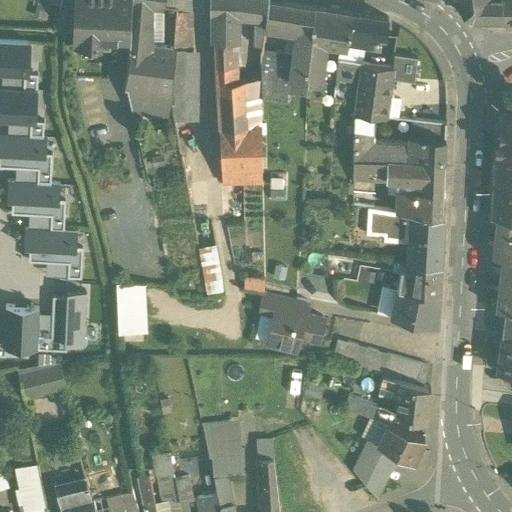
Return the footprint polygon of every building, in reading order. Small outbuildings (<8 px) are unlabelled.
[(39,0),(36,17),(47,20),(51,5),(60,6),(60,0),(39,0)] [(74,0),(72,45),(99,47),(100,38),(122,39),(129,39),(130,34),(130,32),(131,32),(131,3),(131,0),(74,0)] [(164,0),(131,0),(131,3),(131,32),(130,32),(130,34),(147,35),(149,5),(163,7),(164,0)] [(191,0),(164,0),(163,7),(177,9),(176,17),(175,36),(174,49),(175,49),(173,71),(172,95),(173,116),(192,116),(191,0)] [(210,0),(210,14),(213,14),(213,41),(214,41),(214,42),(231,42),(237,42),(237,17),(265,19),(268,1),(267,0),(210,0)] [(455,0),(456,3),(470,19),(503,20),(501,0),(497,0),(488,1),(488,0),(455,0)] [(511,0),(501,0),(503,20),(511,19),(511,0)] [(282,3),(268,1),(265,19),(280,21),(282,3)] [(315,8),(282,3),(280,21),(297,24),(296,35),(293,50),(310,52),(311,43),(315,8)] [(352,13),(315,8),(311,43),(327,46),(347,49),(348,43),(350,31),(352,13)] [(388,19),(352,13),(350,31),(373,35),(385,36),(388,19)] [(297,24),(280,21),(265,19),(264,30),(296,35),(297,24)] [(350,31),(348,43),(371,46),(373,35),(350,31)] [(167,48),(146,46),(147,35),(130,34),(129,39),(129,56),(130,56),(124,89),(172,95),(173,71),(175,49),(167,48)] [(175,36),(168,36),(167,48),(174,49),(175,36)] [(0,72),(24,74),(29,74),(29,72),(31,41),(0,39),(0,72)] [(232,81),(231,42),(214,42),(219,129),(248,126),(245,80),(232,81)] [(327,46),(311,43),(310,52),(307,71),(323,73),(327,46)] [(310,52),(293,50),(293,55),(291,68),(290,81),(306,83),(307,71),(310,52)] [(293,55),(262,51),(260,66),(261,98),(286,101),(290,81),(291,68),(293,55)] [(417,57),(394,54),(392,68),(391,79),(414,82),(417,57)] [(356,63),(338,60),(336,72),(349,74),(354,75),(356,63)] [(392,68),(361,63),(356,97),(354,114),(366,116),(386,118),(391,79),(392,68)] [(323,73),(307,71),(306,83),(307,84),(321,86),(323,73)] [(38,72),(29,72),(29,74),(24,74),(23,87),(37,87),(38,72)] [(0,119),(8,120),(36,121),(36,119),(37,87),(23,87),(0,86),(0,119)] [(511,104),(511,106),(511,112),(507,115),(502,115),(498,118),(498,124),(501,128),(501,135),(495,141),(495,149),(496,151),(496,156),(511,157),(511,104)] [(354,114),(353,115),(353,132),(366,133),(366,116),(354,114)] [(44,119),(36,119),(36,121),(8,120),(8,133),(44,134),(44,119)] [(446,123),(413,120),(411,137),(445,139),(446,123)] [(248,126),(219,129),(222,182),(262,182),(261,125),(248,126)] [(0,165),(15,166),(52,168),(53,152),(46,151),(47,134),(44,134),(8,133),(0,132),(0,165)] [(411,137),(408,144),(353,141),(353,157),(353,158),(379,159),(444,162),(445,139),(411,137)] [(511,157),(496,156),(494,156),(493,185),(511,187),(511,157)] [(379,159),(353,158),(353,178),(377,179),(379,159)] [(444,162),(379,159),(377,179),(398,180),(414,181),(414,191),(443,192),(444,162)] [(52,182),(52,168),(15,166),(14,180),(52,182)] [(377,179),(353,178),(352,205),(368,207),(373,208),(377,179)] [(12,212),(41,213),(65,214),(66,199),(60,199),(60,182),(52,182),(14,180),(9,180),(8,198),(12,198),(12,212)] [(443,192),(414,191),(414,181),(398,180),(396,211),(441,217),(443,192)] [(511,187),(493,185),(491,214),(511,216),(511,187)] [(441,217),(396,211),(396,212),(373,208),(368,207),(366,235),(385,236),(385,242),(411,243),(410,262),(416,263),(441,266),(443,218),(441,217)] [(65,228),(65,214),(41,213),(40,228),(65,228)] [(29,259),(46,260),(82,261),(83,245),(77,245),(78,229),(65,228),(40,228),(26,227),(25,245),(29,245),(29,259)] [(511,229),(495,228),(492,254),(502,255),(511,256),(511,229)] [(199,246),(207,293),(225,290),(217,243),(199,246)] [(511,256),(502,255),(498,281),(511,282),(511,256)] [(82,275),(82,261),(46,260),(45,273),(82,275)] [(441,266),(416,263),(414,271),(407,270),(406,273),(400,272),(400,273),(398,288),(439,296),(441,266)] [(400,273),(359,265),(356,280),(356,281),(357,281),(393,288),(392,292),(397,292),(398,288),(400,273)] [(303,293),(335,292),(334,273),(302,274),(303,293)] [(118,331),(147,331),(145,282),(116,280),(118,331)] [(511,282),(498,281),(495,307),(505,308),(511,309),(511,282)] [(439,296),(398,288),(397,292),(394,318),(437,326),(439,296)] [(52,293),(51,334),(51,347),(67,347),(67,343),(84,344),(85,290),(67,289),(67,294),(52,293)] [(307,300),(264,292),(261,310),(274,313),(276,306),(305,312),(307,300)] [(4,346),(6,346),(37,347),(37,334),(38,305),(5,304),(4,340),(4,346)] [(305,312),(276,306),(274,313),(268,342),(296,348),(298,335),(319,339),(324,316),(305,312)] [(511,309),(505,308),(502,334),(511,335),(511,309)] [(37,347),(51,347),(51,334),(37,334),(37,347)] [(511,335),(502,334),(497,370),(511,371),(511,335)] [(358,347),(337,341),(332,361),(352,367),(358,347)] [(428,366),(358,347),(352,367),(423,386),(428,366)] [(24,399),(66,387),(60,360),(17,368),(24,399)] [(412,384),(400,381),(396,417),(426,421),(430,388),(412,385),(412,384)] [(376,406),(348,396),(343,409),(371,419),(376,406)] [(239,421),(202,424),(209,457),(211,456),(242,453),(239,421)] [(424,438),(388,425),(379,445),(379,446),(400,456),(413,461),(424,438)] [(256,440),(258,460),(273,459),(272,439),(256,440)] [(400,456),(379,446),(379,445),(368,440),(353,471),(377,498),(391,468),(394,470),(400,456)] [(242,453),(211,456),(213,474),(227,473),(243,472),(242,453)] [(258,460),(256,461),(257,486),(259,486),(276,485),(273,459),(258,460)] [(181,511),(173,469),(137,477),(143,503),(144,511),(155,511),(154,507),(166,505),(168,511),(181,511)] [(227,473),(213,474),(217,493),(217,494),(231,492),(227,473)] [(85,476),(55,483),(60,506),(60,507),(67,505),(69,511),(95,511),(93,500),(93,499),(92,499),(85,476)] [(279,511),(276,485),(259,486),(258,511),(279,511)] [(132,490),(93,500),(95,511),(133,511),(138,511),(132,490)] [(231,492),(217,494),(219,504),(233,502),(231,492)] [(217,493),(199,497),(202,511),(220,511),(219,504),(217,494),(217,493)] [(233,511),(233,502),(219,504),(220,511),(233,511)]
